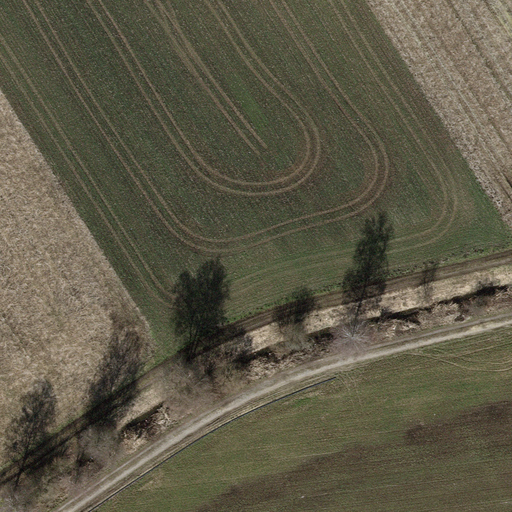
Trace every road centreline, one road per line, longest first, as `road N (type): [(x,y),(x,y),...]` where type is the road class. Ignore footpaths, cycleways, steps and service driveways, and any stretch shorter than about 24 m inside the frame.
road 1 (track): [(511,261),(229,338),(0,487)]
road 2 (track): [(75,511),(296,375),(511,321)]
